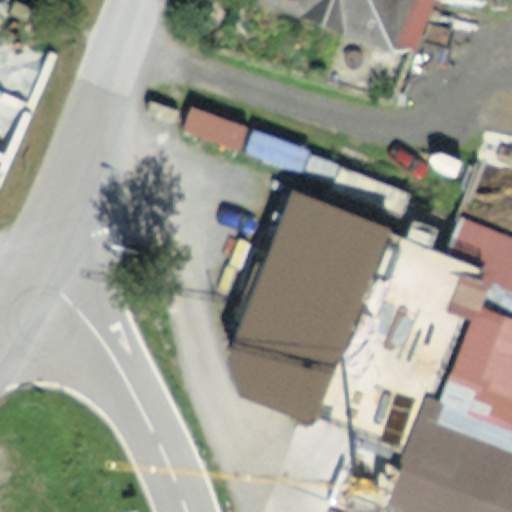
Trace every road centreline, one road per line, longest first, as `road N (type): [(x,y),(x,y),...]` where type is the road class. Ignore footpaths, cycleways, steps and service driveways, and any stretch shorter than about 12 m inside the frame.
road 1 (tertiary): [(136,0),(19,278)]
road 2 (tertiary): [(19,278),(54,294),(92,330),(184,511)]
